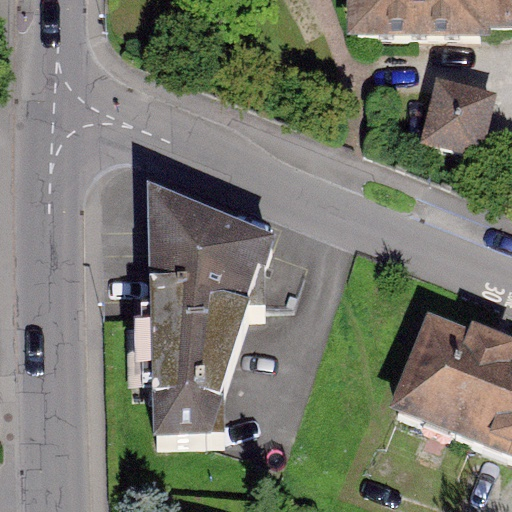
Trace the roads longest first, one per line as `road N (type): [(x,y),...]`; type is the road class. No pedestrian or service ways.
road 1 (residential): [(511,280),(129,124),(72,113)]
road 2 (tertiary): [(72,113),(54,172),(60,511)]
